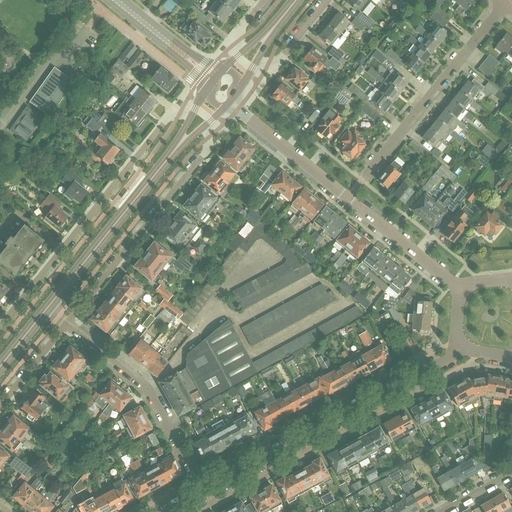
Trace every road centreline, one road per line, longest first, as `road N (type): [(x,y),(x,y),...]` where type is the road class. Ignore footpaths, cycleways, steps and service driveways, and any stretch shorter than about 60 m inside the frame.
road 1 (residential): [(204,494),(464,348)]
road 2 (residential): [(191,115),(169,115),(0,326)]
road 3 (residential): [(461,290),(238,110)]
road 4 (residential): [(66,321),(207,151),(203,127)]
road 5 (residential): [(363,178),(505,0)]
road 6 (residential): [(204,494),(147,390),(66,321)]
road 7 (tertiary): [(49,306),(164,163)]
road 8 (unclassified): [(113,0),(212,80)]
